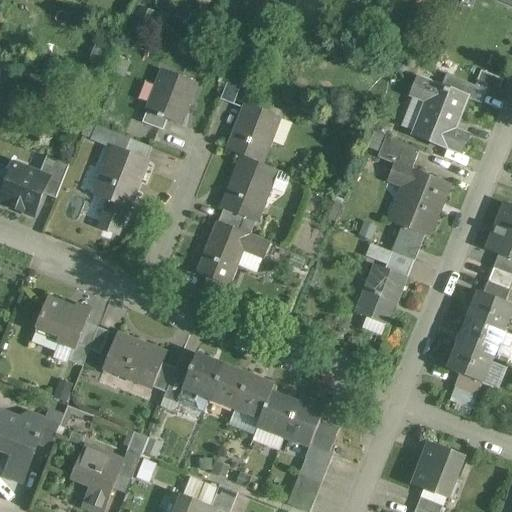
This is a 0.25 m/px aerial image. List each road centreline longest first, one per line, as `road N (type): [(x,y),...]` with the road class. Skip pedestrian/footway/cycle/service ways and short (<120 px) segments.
road 1 (residential): [(400,408),(511,109)]
road 2 (residential): [(400,408),(144,297)]
road 3 (residential): [(144,297),(0,231)]
road 4 (residential): [(144,297),(205,153)]
